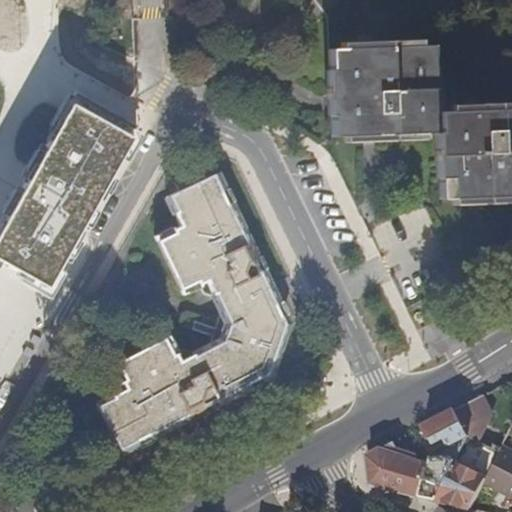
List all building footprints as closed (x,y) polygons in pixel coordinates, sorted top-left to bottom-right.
[(435,178),(435,199),(488,197),(511,196),(511,110),(430,113),(429,68),(426,68),(425,47),(324,50),(324,72),(321,72),(322,116),(326,116),(326,137),(370,135),(429,134),(431,178),(435,178)] [(76,93),(0,226),(0,264),(46,291),(138,128),(76,93)] [(137,444),(139,449),(154,441),(152,437),(204,410),(206,415),(221,407),(218,403),(248,388),(250,391),(264,384),(262,380),(269,377),(287,325),(283,319),(287,316),(280,301),(277,302),(273,304),(266,289),(269,287),(262,272),(265,270),(258,255),(255,257),(230,205),(233,203),(226,189),(223,190),(215,175),(202,181),(200,178),(191,183),(188,178),(182,176),(178,178),(175,184),(179,192),(168,197),(182,226),(175,230),(174,228),(156,236),(184,294),(202,285),(201,283),(208,280),(221,309),(223,309),(216,330),(202,325),(204,318),(188,312),(182,316),(180,323),(185,329),(214,338),(210,348),(181,363),(178,356),(180,355),(171,337),(113,367),(122,385),(124,384),(127,391),(98,405),(122,452),(137,444)] [(277,302),(269,287),(266,289),(273,304),(277,302)] [(483,397),(456,411),(470,438),(481,443),(494,417),(483,397)] [(372,487),(436,502),(470,438),(456,411),(424,428),(434,447),(436,446),(444,442),(448,448),(449,449),(444,463),(440,461),(437,470),(416,462),(420,452),(394,443),(367,457),(372,487)] [(481,443),(470,438),(436,502),(471,510),(484,484),(500,453),(481,443)] [(444,442),(436,446),(439,453),(448,448),(444,442)] [(484,484),(511,497),(511,453),(502,449),(500,453),(484,484)]
